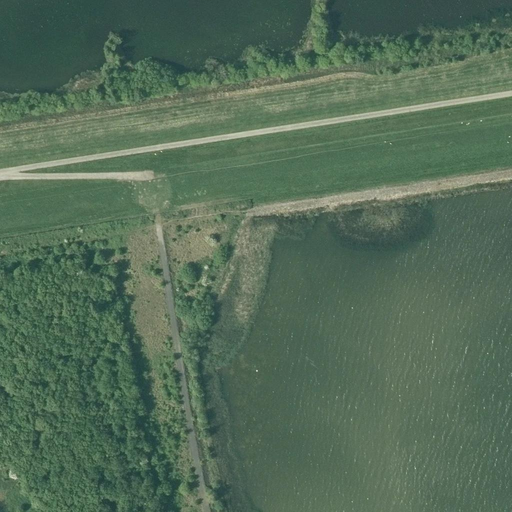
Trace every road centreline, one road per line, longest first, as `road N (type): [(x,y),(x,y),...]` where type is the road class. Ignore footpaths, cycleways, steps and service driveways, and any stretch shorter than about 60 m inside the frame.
road 1 (unclassified): [(511,93),(0,171)]
road 2 (unclassified): [(0,172),(151,174)]
